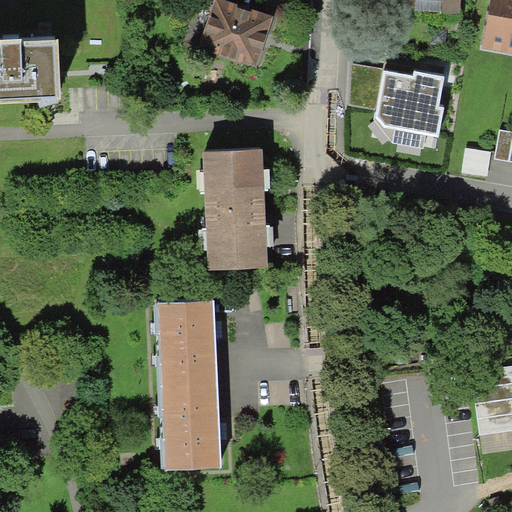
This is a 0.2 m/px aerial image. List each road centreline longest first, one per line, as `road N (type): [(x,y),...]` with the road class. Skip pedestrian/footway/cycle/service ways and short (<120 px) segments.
road 1 (residential): [(322,166),(323,340),(353,511)]
road 2 (residential): [(324,126),(95,135)]
road 3 (residential): [(322,166),(511,200)]
road 4 (residential): [(331,0),(324,126)]
